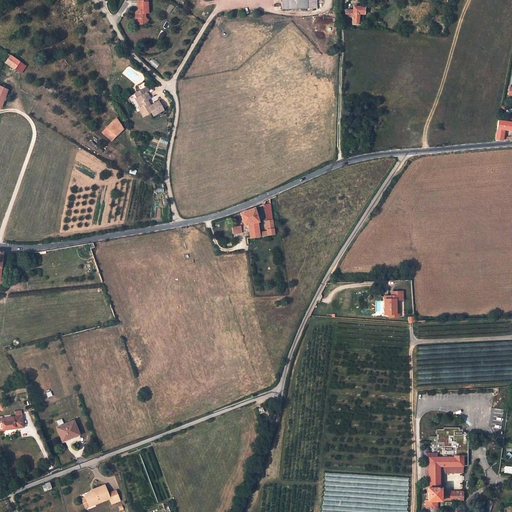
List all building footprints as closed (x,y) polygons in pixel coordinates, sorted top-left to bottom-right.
[(289,0),(290,9),(308,9),(307,0),(289,0)] [(307,0),(308,9),(317,9),(316,0),(307,0)] [(138,4),(139,15),(136,16),(136,21),(140,21),(140,24),(145,24),(148,21),(145,20),(145,15),(148,15),(147,5),(143,5),(143,4),(138,4)] [(344,22),(348,22),(348,17),(353,17),(352,24),(358,25),(359,14),(364,15),(364,7),(353,6),(353,10),(345,10),(344,22)] [(10,56),(5,62),(14,69),(19,62),(10,56)] [(141,90),(129,97),(135,107),(139,105),(140,107),(138,108),(143,116),(151,112),(153,115),(163,110),(158,102),(151,106),(147,100),(150,98),(147,92),(144,94),(141,90)] [(116,118),(107,127),(116,135),(123,129),(116,118)] [(502,140),(504,130),(511,130),(511,122),(507,122),(498,120),(495,141),(502,140)] [(107,127),(102,133),(112,140),(116,135),(107,127)] [(264,204),(266,221),(272,220),(270,199),(265,201),(264,204)] [(258,237),(255,223),(258,223),(259,222),(255,208),(247,211),(240,213),(244,225),(248,225),(248,227),(247,227),(247,232),(249,232),(250,238),(258,237)] [(267,231),(267,236),(274,235),(272,220),(266,221),(265,221),(267,231)] [(403,300),(402,292),(391,292),(391,296),(384,297),(385,315),(389,315),(396,314),(396,307),(396,300),(398,299),(398,300),(403,300)] [(396,314),(389,315),(389,318),(399,317),(399,307),(396,307),(396,314)] [(4,428),(18,426),(19,428),(24,427),(21,411),(16,411),(17,416),(0,418),(0,430),(4,430),(4,428)] [(74,419),(56,427),(62,442),(80,435),(74,419)] [(467,455),(467,444),(465,444),(465,442),(467,442),(467,435),(464,431),(461,431),(461,429),(450,429),(450,432),(447,432),(447,429),(436,429),(436,436),(428,436),(429,453),(424,453),(425,474),(429,474),(429,487),(441,487),(440,472),(444,472),(462,472),(462,465),(467,465),(467,457),(465,457),(465,455),(467,455)] [(42,485),(45,491),(52,488),(49,482),(42,485)] [(92,492),(85,494),(90,507),(110,498),(111,501),(119,498),(116,490),(108,494),(105,485),(93,489),(94,491),(92,492)] [(441,491),(441,487),(429,487),(427,487),(427,500),(425,500),(425,509),(436,509),(436,500),(441,500),(441,491)] [(441,500),(462,500),(462,491),(444,491),(441,491),(441,500)]
